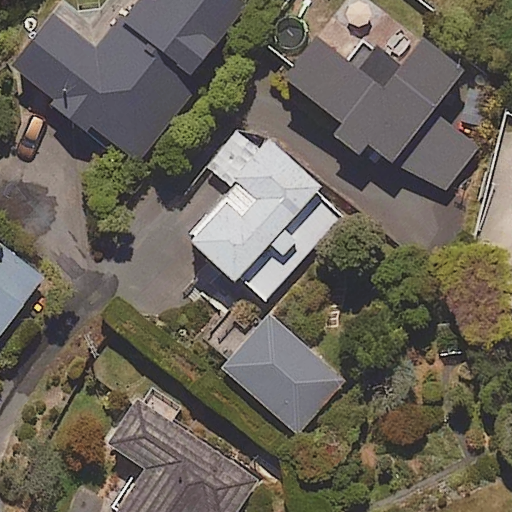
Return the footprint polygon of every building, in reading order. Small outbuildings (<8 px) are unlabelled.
[(45,0),(0,52),(0,54),(6,59),(55,102),(48,111),(83,141),(96,126),(134,160),(205,79),(192,67),(250,0),(108,0),(89,22),(63,0),(45,0)] [(355,56),(318,30),(287,76),(345,116),(337,128),(363,146),(369,138),(447,192),(479,145),(467,137),(492,101),(457,77),(467,63),(422,33),(402,62),(367,38),(355,56)] [(351,206),(272,132),(236,171),(241,176),(191,230),(264,299),(351,206)] [(0,333),(44,275),(0,241),(0,333)] [(345,378),(271,310),(223,361),(297,430),(345,378)] [(146,464),(112,511),(238,511),(262,479),(170,414),(177,404),(152,385),(113,440),(146,464)]
